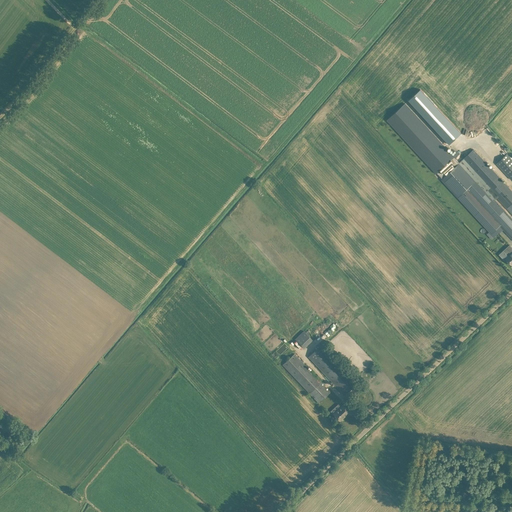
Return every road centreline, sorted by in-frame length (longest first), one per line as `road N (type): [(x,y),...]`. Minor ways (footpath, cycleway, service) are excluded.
road 1 (unclassified): [(283,511),(511,291)]
road 2 (track): [(0,117),(95,0)]
